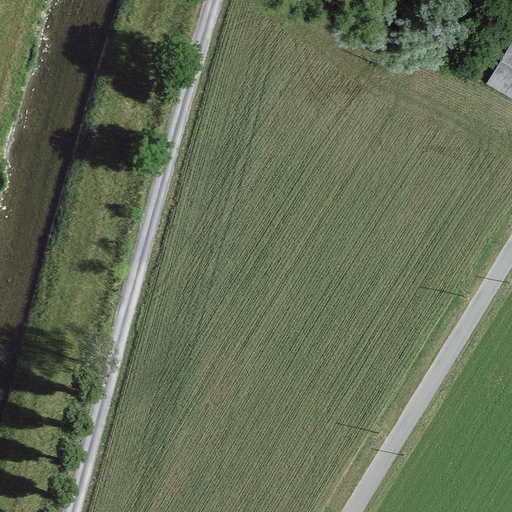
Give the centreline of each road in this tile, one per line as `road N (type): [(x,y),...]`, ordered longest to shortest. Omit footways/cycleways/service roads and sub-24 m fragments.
road 1 (track): [(214,0),(78,511)]
road 2 (unclassified): [(354,511),(511,259)]
